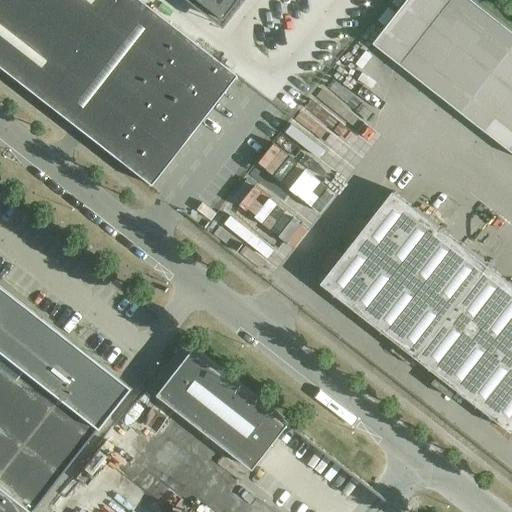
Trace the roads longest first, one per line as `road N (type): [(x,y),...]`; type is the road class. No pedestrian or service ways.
road 1 (unclassified): [(196,287),(475,511)]
road 2 (unclassified): [(196,287),(142,356),(0,244)]
road 3 (unclassified): [(0,128),(196,287)]
